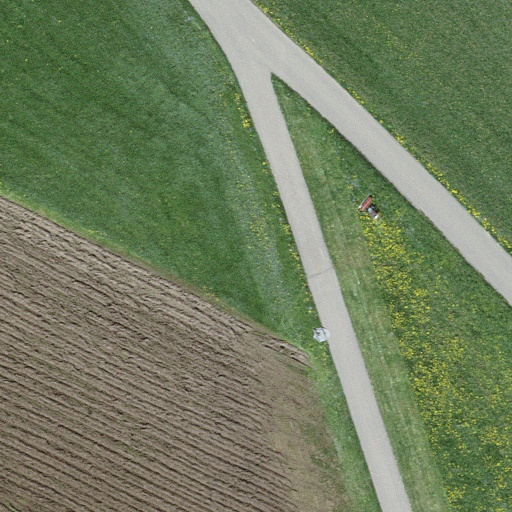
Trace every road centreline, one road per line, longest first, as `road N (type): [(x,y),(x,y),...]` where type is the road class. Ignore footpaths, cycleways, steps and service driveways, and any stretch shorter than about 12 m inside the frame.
road 1 (unclassified): [(267,44),(267,96),(389,511)]
road 2 (unclassified): [(511,279),(267,44)]
